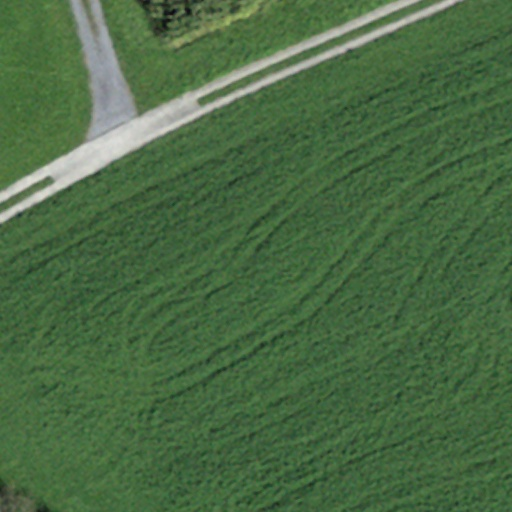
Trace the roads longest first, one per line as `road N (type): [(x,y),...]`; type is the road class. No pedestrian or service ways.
road 1 (track): [(0,213),(125,138),(445,0)]
road 2 (track): [(88,0),(125,138)]
